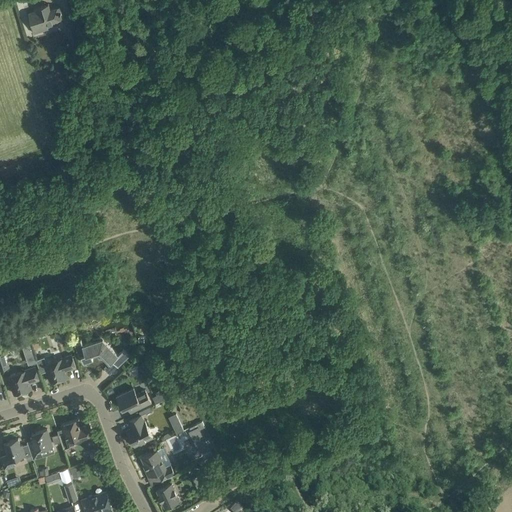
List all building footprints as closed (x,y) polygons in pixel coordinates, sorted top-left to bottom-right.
[(64,21),(63,15),(60,6),(51,9),(49,3),(34,8),(35,10),(28,13),(35,33),(48,28),(48,26),(64,21)] [(81,43),(75,24),(66,27),(72,46),(81,43)] [(81,339),(74,341),(79,357),(81,356),(83,362),(87,361),(89,361),(93,359),(92,355),(99,352),(109,363),(112,360),(118,366),(130,355),(123,349),(118,353),(103,338),(83,345),(81,339)] [(3,348),(0,348),(0,369),(9,366),(3,348)] [(76,367),(73,357),(72,354),(61,357),(61,358),(46,363),(44,356),(36,359),(41,373),(47,370),(51,381),(68,376),(66,370),(76,367)] [(39,379),(36,369),(35,366),(25,369),(25,370),(8,375),(14,393),(31,388),(30,382),(39,379)] [(134,387),(126,391),(117,395),(123,408),(136,402),(139,408),(151,402),(145,389),(137,393),(134,387)] [(156,403),(169,396),(165,388),(155,393),(157,396),(153,398),(156,403)] [(141,414),(138,416),(129,420),(132,427),(127,430),(135,445),(153,437),(145,421),(141,414)] [(63,428),(65,433),(67,441),(76,438),(78,443),(94,438),(89,423),(80,426),(77,418),(61,424),(63,428)] [(181,423),(174,427),(177,433),(184,430),(181,423)] [(47,428),(32,433),(34,439),(27,441),(28,443),(32,455),(33,458),(43,455),(41,449),(53,445),(47,428)] [(16,429),(5,431),(7,440),(18,437),(16,429)] [(59,434),(52,436),(54,444),(61,441),(59,435),(59,434)] [(26,458),(32,455),(28,443),(22,445),(22,444),(20,444),(18,438),(4,442),(8,454),(1,456),(4,467),(15,464),(13,458),(25,454),(26,458)] [(157,449),(151,452),(142,456),(147,467),(145,468),(149,476),(158,472),(162,480),(176,474),(170,461),(171,461),(172,458),(171,455),(167,453),(164,455),(164,456),(161,457),(157,449)] [(78,498),(71,477),(68,468),(60,470),(70,500),(78,498)] [(58,472),(53,473),(45,476),(47,483),(55,481),(61,479),(58,472)] [(212,489),(204,472),(198,475),(206,492),(212,489)] [(172,482),(166,485),(157,489),(160,495),(158,496),(161,501),(162,501),(165,507),(180,500),(172,482)] [(103,511),(113,509),(107,491),(82,499),(86,511),(103,511)]
